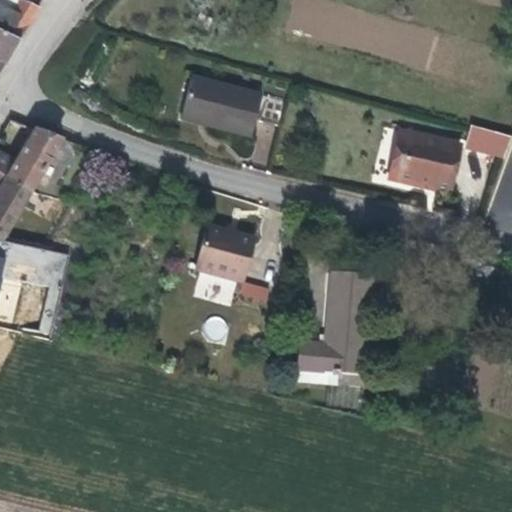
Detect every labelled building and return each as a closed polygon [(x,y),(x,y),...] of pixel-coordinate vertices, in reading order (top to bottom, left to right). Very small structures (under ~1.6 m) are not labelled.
[(21,0),(0,0),(0,32),(19,41),(39,8),(21,0)] [(0,74),(19,41),(0,32),(0,74)] [(181,115),(204,120),(203,125),(227,131),(250,137),(261,95),(191,78),(181,115)] [(286,102),(265,96),(258,121),(280,126),(286,102)] [(506,157),(510,133),(470,125),(465,150),(506,157)] [(50,135),(35,129),(15,164),(0,154),(0,174),(30,192),(61,139),(50,135)] [(394,152),(408,155),(412,134),(399,131),(394,152)] [(412,134),(408,155),(394,152),(388,177),(436,188),(450,191),(460,145),(412,134)] [(0,174),(0,241),(1,242),(30,192),(0,174)] [(207,225),(194,270),(242,283),(254,239),(236,234),(234,238),(229,237),(224,236),(226,231),(207,225)] [(322,345),(298,343),(295,370),(365,375),(373,276),(351,274),(328,272),(322,345)] [(214,316),(203,328),(216,339),(227,327),(214,316)] [(365,375),(295,370),(295,381),(364,386),(365,375)]
